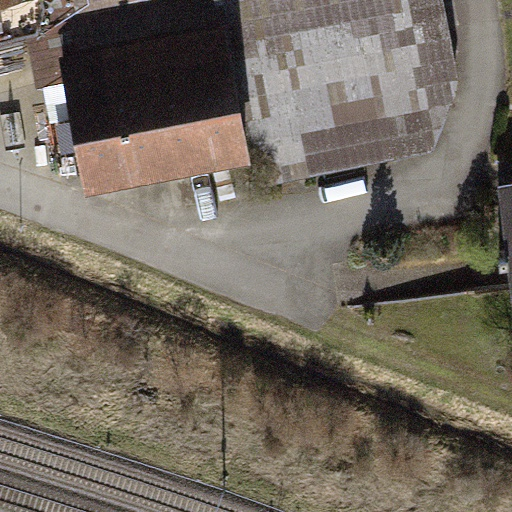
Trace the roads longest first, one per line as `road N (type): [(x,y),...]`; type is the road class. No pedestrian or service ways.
road 1 (residential): [(314,308),(0,197)]
road 2 (track): [(314,308),(511,385)]
